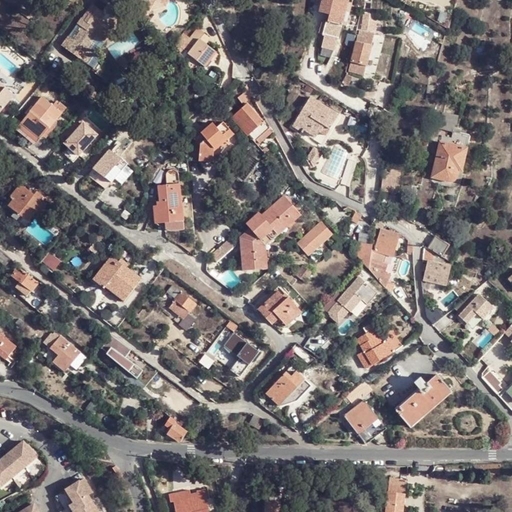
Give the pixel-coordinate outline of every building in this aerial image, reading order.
[(165,7),(168,1),(168,0),(145,0),(148,11),(165,7)] [(331,12),(329,22),(343,25),(348,0),(325,0),(323,11),(331,12)] [(348,0),(343,25),(346,25),(349,26),(354,0),(348,0)] [(69,37),(62,46),(86,65),(94,55),(90,52),(99,40),(106,45),(116,33),(109,28),(114,22),(117,24),(123,16),(111,6),(104,14),(94,6),(85,20),(84,20),(79,26),(82,29),(74,41),(69,37)] [(372,12),(366,10),(363,28),(369,29),(372,13),(372,12)] [(379,14),(372,13),(369,29),(376,30),(379,14)] [(343,25),(329,22),(326,21),(324,33),(343,38),(346,25),(343,25)] [(203,41),(208,36),(199,28),(184,45),(190,51),(188,53),(204,67),(217,53),(207,44),(203,41)] [(368,32),(366,38),(374,41),(376,34),(368,32)] [(358,42),(373,46),(374,41),(366,38),(360,37),(358,42)] [(358,42),(352,62),(367,66),(373,46),(358,42)] [(367,66),(352,62),(350,71),(364,75),(367,66)] [(0,111),(13,95),(0,83),(0,111)] [(365,86),(364,97),(376,104),(378,93),(365,86)] [(249,91),(248,91),(240,97),(245,103),(252,97),(249,91)] [(42,97),(17,126),(38,143),(62,114),(42,97)] [(312,98),(292,126),(302,132),(303,130),(315,138),(323,127),(329,131),(339,117),(312,98)] [(246,133),(250,137),(262,124),(247,105),(233,118),(246,133)] [(216,159),(217,159),(217,147),(226,139),(228,141),(235,133),(225,121),(218,127),(214,123),(203,133),(207,139),(203,144),(202,159),(216,159)] [(253,141),(256,144),(270,129),(265,122),(265,121),(262,124),(250,137),(253,141)] [(67,148),(62,154),(73,164),(79,157),(78,157),(96,136),(83,124),(65,145),(67,148)] [(259,148),(273,135),(270,129),(256,144),(259,148)] [(443,134),(441,143),(467,149),(470,135),(453,131),(451,137),(443,134)] [(217,147),(217,159),(235,133),(228,141),(226,139),(217,147)] [(110,150),(120,159),(126,151),(116,143),(110,150)] [(467,149),(441,143),(434,172),(441,174),(440,180),(449,182),(451,182),(453,182),(454,181),(455,180),(456,178),(458,170),(462,171),(467,149)] [(94,170),(90,174),(107,188),(111,184),(127,164),(120,159),(110,150),(101,161),(99,159),(94,165),(96,167),(94,170)] [(161,174),(162,183),(177,183),(175,173),(174,170),(172,168),(168,168),(164,169),(162,171),(161,174)] [(381,169),(381,191),(399,191),(399,169),(381,169)] [(354,174),(345,171),(341,184),(350,186),(354,174)] [(177,183),(162,183),(154,184),(156,201),(153,201),(154,204),(151,205),(152,218),(160,217),(161,221),(162,230),(182,229),(178,183),(177,183)] [(34,195),(20,185),(11,197),(12,199),(14,200),(9,207),(19,216),(19,215),(28,221),(34,213),(41,218),(48,209),(39,202),(43,197),(36,192),(34,195)] [(283,196),(281,198),(288,206),(290,204),(283,196)] [(261,215),(259,212),(251,219),(259,229),(267,237),(282,224),(296,212),(290,204),(288,206),(281,198),(261,215)] [(299,216),(296,212),(282,224),(286,228),(299,216)] [(352,218),(358,222),(361,216),(355,213),(352,218)] [(251,219),(244,224),(249,230),(253,234),(259,229),(251,219)] [(323,241),(333,232),(322,220),(297,243),(314,262),(329,249),(323,241)] [(380,230),(382,223),(376,220),(371,245),(369,259),(375,261),(378,262),(380,254),(392,257),(399,236),(380,230)] [(261,252),(266,252),(266,246),(277,237),(286,228),(282,224),(267,237),(260,242),(261,252)] [(249,252),(260,242),(267,237),(259,229),(253,234),(249,230),(240,238),(241,259),(249,252)] [(436,239),(429,250),(434,254),(437,256),(444,243),(436,239)] [(261,261),(267,261),(266,252),(261,252),(260,242),(249,252),(241,259),(242,268),(250,267),(251,271),(261,271),(261,261)] [(368,266),(369,259),(371,245),(356,243),(354,256),(360,262),(367,270),(368,266)] [(429,250),(423,247),(422,264),(426,265),(426,262),(430,263),(434,254),(429,250)] [(0,263),(4,267),(8,261),(0,253),(0,263)] [(50,253),(43,262),(54,271),(61,262),(50,253)] [(119,263),(126,268),(129,266),(122,260),(119,263)] [(95,281),(105,289),(108,286),(126,300),(141,281),(126,268),(119,263),(118,265),(112,261),(95,281)] [(447,267),(430,263),(426,262),(426,265),(423,283),(443,286),(447,267)] [(304,265),(295,275),(302,281),(311,272),(304,265)] [(367,270),(381,285),(385,282),(372,270),(368,266),(367,270)] [(16,268),(9,276),(18,282),(15,287),(28,296),(37,283),(16,268)] [(358,277),(327,312),(329,315),(329,316),(337,323),(348,311),(349,312),(360,299),(367,305),(377,293),(367,284),(365,287),(362,284),(364,282),(358,277)] [(168,295),(174,288),(172,285),(165,293),(168,295)] [(108,286),(105,289),(123,304),(126,300),(108,286)] [(194,304),(174,288),(168,295),(174,301),(187,312),(194,304)] [(284,298),(286,295),(281,289),(278,292),(284,298)] [(278,292),(257,310),(271,325),(278,319),(280,322),(289,314),(293,318),(300,311),(286,295),(284,298),(278,292)] [(478,295),(474,299),(459,315),(458,317),(466,325),(476,315),(482,321),(493,309),(478,295)] [(474,299),(470,296),(454,309),(459,315),(474,299)] [(187,312),(174,301),(169,307),(182,318),(187,312)] [(187,312),(182,318),(188,323),(194,317),(187,312)] [(289,314),(280,322),(284,326),(293,318),(289,314)] [(445,316),(438,322),(443,328),(450,322),(445,316)] [(188,323),(182,318),(178,323),(187,331),(197,320),(194,317),(188,323)] [(234,333),(238,328),(229,322),(226,327),(234,333)] [(0,354),(1,355),(6,359),(17,346),(0,332),(0,354)] [(374,332),(358,343),(365,354),(359,357),(368,371),(397,352),(388,340),(383,344),(374,332)] [(44,345),(50,349),(59,337),(54,333),(44,345)] [(126,356),(130,351),(110,336),(100,349),(119,364),(126,356)] [(59,337),(50,349),(58,356),(53,363),(65,373),(80,353),(60,337),(59,337)] [(126,356),(119,364),(124,368),(131,360),(126,356)] [(290,368),(265,394),(279,407),(304,381),(290,368)] [(420,390),(395,412),(411,429),(453,392),(438,375),(426,385),(421,379),(415,384),(420,390)] [(490,380),(487,382),(497,392),(500,389),(490,380)] [(345,418),(357,435),(378,418),(366,402),(345,418)] [(264,421),(255,415),(253,418),(262,424),(264,421)] [(171,419),(171,418),(165,426),(170,430),(173,424),(175,425),(177,422),(171,419)] [(258,429),(262,424),(253,418),(250,423),(258,429)] [(366,446),(387,428),(386,428),(378,418),(357,435),(366,446)] [(180,442),(186,433),(179,428),(175,425),(173,424),(170,430),(167,434),(180,442)] [(0,481),(3,485),(39,456),(26,440),(0,461),(0,481)] [(64,511),(100,511),(90,495),(96,491),(88,476),(59,494),(66,506),(62,508),(64,511)] [(405,511),(411,481),(394,479),(387,511),(405,511)] [(177,501),(176,501),(178,511),(211,511),(218,509),(214,495),(207,497),(204,487),(196,490),(198,495),(192,497),(189,489),(174,494),(177,501)] [(280,511),(280,502),(263,503),(263,511),(280,511)]
